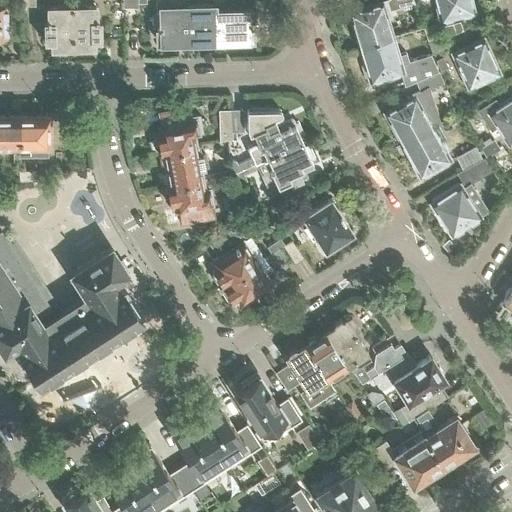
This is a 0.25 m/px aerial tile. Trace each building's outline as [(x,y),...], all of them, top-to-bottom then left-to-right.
[(71,0),(72,8),(71,8),(73,47),(81,47),(81,49),(94,49),(94,41),(101,41),(101,32),(101,20),(98,21),(97,18),(96,18),(95,7),(86,7),(85,0),(71,0)] [(186,42),(185,0),(170,0),(171,5),(161,5),(161,13),(157,13),(153,15),(153,26),(158,28),(158,42),(161,42),(164,47),(173,46),(176,42),(186,42)] [(215,41),(214,11),(214,4),(191,4),(191,0),(185,0),(186,42),(198,41),(201,46),(210,45),(213,41),(215,41)] [(391,38),(385,20),(393,18),(392,16),(397,14),(395,10),(416,4),(415,0),(388,0),(388,2),(351,13),(352,17),(352,20),(354,26),(356,30),(361,47),(391,38)] [(472,4),(470,0),(436,0),(441,20),(473,12),(472,8),(472,4)] [(73,47),(71,8),(48,9),(48,19),(46,19),(46,22),(44,22),(44,27),(44,42),(52,42),(52,50),(65,50),(64,47),(73,47)] [(252,40),(251,24),(253,24),(257,20),(257,10),(214,11),(215,41),(234,40),(237,45),(246,44),(249,40),(252,40)] [(431,23),(429,12),(421,14),(424,25),(431,23)] [(453,48),(449,36),(429,43),(433,54),(453,48)] [(396,55),(391,38),(361,47),(366,64),(367,68),(368,73),(370,77),(371,80),(407,70),(402,53),(396,55)] [(498,72),(491,56),(490,52),(487,47),(485,44),(483,40),(453,54),(467,86),(479,81),(491,76),(498,72)] [(448,68),(443,57),(437,60),(442,71),(448,68)] [(439,71),(435,62),(433,59),(410,69),(416,81),(439,71)] [(444,83),(439,71),(416,81),(421,93),(429,89),(444,83)] [(440,123),(429,89),(421,93),(412,96),(413,98),(386,113),(388,116),(392,125),(395,128),(404,144),(432,128),(434,127),(440,123)] [(499,126),(510,143),(511,141),(511,98),(501,106),(496,98),(478,110),(491,130),(499,126)] [(197,134),(204,133),(200,115),(185,117),(183,109),(161,114),(163,126),(161,126),(163,133),(158,133),(154,140),(156,149),(162,153),(164,152),(199,145),(197,134)] [(266,158),(303,142),(301,137),(304,135),(298,123),(295,125),(293,119),(279,125),(276,118),(280,116),(281,115),(282,113),(281,111),(280,110),(278,110),(247,110),(248,129),(251,135),(254,133),(259,143),(249,148),(253,157),(238,164),(236,160),(230,161),(230,174),(234,173),(257,163),(266,158)] [(244,131),(243,110),(231,111),(231,132),(244,131)] [(231,132),(231,111),(220,111),(221,140),(231,140),(231,132)] [(0,142),(18,142),(17,116),(0,116),(0,142)] [(19,116),(17,116),(18,142),(19,153),(19,154),(48,153),(48,141),(50,138),(50,132),(48,130),(47,116),(19,116)] [(449,159),(439,142),(442,140),(434,127),(432,128),(404,144),(412,159),(409,161),(416,173),(419,172),(421,175),(432,168),(434,171),(442,166),(440,164),(449,159)] [(501,149),(494,139),(481,148),(487,158),(501,149)] [(300,171),(314,164),(311,159),(314,158),(308,146),(305,147),(303,142),(266,158),(257,163),(234,173),(236,177),(258,168),(269,190),(279,185),(282,191),(294,186),(292,183),(304,178),(300,171)] [(207,169),(205,156),(201,156),(199,145),(164,152),(170,185),(206,178),(204,169),(207,169)] [(483,159),(476,147),(456,157),(463,170),(483,159)] [(466,187),(471,184),(493,171),(484,158),(483,159),(463,170),(456,173),(466,187)] [(36,180),(36,171),(19,171),(20,184),(36,180)] [(214,218),(210,189),(207,189),(206,178),(170,185),(168,185),(164,192),(166,200),(172,205),(176,204),(178,211),(179,210),(182,223),(214,218)] [(479,216),(474,208),(484,202),(471,184),(466,187),(462,189),(460,186),(433,204),(443,219),(444,223),(447,228),(450,230),(452,234),(479,216)] [(253,209),(246,198),(236,205),(243,215),(253,209)] [(352,232),(345,221),(346,221),(339,210),(338,210),(331,199),(311,212),(308,207),(294,216),(301,228),(304,226),(312,239),(317,236),(325,250),(352,232)] [(265,258),(243,225),(233,232),(232,231),(211,244),(219,257),(214,260),(218,266),(214,268),(212,275),(220,287),(265,258)] [(63,313),(57,304),(14,238),(8,241),(1,231),(0,231),(0,344),(4,351),(16,344),(23,355),(21,356),(39,383),(142,317),(138,311),(139,310),(129,295),(128,295),(124,289),(119,292),(112,281),(127,272),(111,248),(72,273),(81,287),(75,291),(81,300),(63,313)] [(285,245),(280,238),(276,241),(276,242),(268,247),(272,254),(283,246),(285,245)] [(304,258),(292,240),(285,245),(283,246),(295,264),(304,258)] [(449,241),(444,245),(450,252),(455,247),(449,241)] [(260,293),(279,281),(265,258),(220,287),(228,299),(235,301),(239,298),(243,304),(248,300),(252,301),(259,297),(260,293)] [(511,288),(511,289),(509,291),(506,295),(506,299),(503,302),(511,307),(511,288)] [(334,326),(325,332),(352,372),(360,385),(370,378),(362,364),(371,359),(354,332),(358,329),(351,319),(347,322),(345,319),(343,321),(340,320),(335,323),(334,326)] [(308,343),(306,344),(332,385),(352,372),(325,332),(317,337),(314,337),(309,340),(308,343)] [(290,363),(277,371),(304,413),(306,412),(316,428),(324,423),(326,422),(316,406),(337,392),(332,385),(306,344),(298,350),(295,349),(290,352),(289,355),(286,357),(290,363)] [(388,367),(408,355),(401,345),(381,357),(388,367)] [(440,382),(445,379),(443,377),(443,373),(440,368),(437,367),(430,356),(415,366),(408,355),(388,367),(386,369),(408,403),(393,412),(402,426),(413,419),(428,409),(448,396),(440,382)] [(242,386),(235,390),(268,441),(302,419),(287,396),(277,403),(268,389),(258,373),(241,384),(242,386)] [(87,407),(94,391),(97,390),(95,387),(68,398),(70,401),(71,400),(87,407)] [(198,415),(195,417),(227,467),(261,445),(247,423),(236,429),(217,399),(196,413),(198,415)] [(352,401),(345,405),(353,419),(360,414),(352,401)] [(470,448),(474,445),(465,431),(466,431),(461,424),(461,425),(455,416),(439,426),(428,409),(413,419),(420,430),(444,465),(460,455),(463,455),(469,451),(470,448)] [(190,416),(170,430),(189,459),(179,466),(193,489),(227,467),(195,417),(192,419),(190,416)] [(329,432),(324,423),(316,428),(315,428),(321,437),(329,432)] [(444,465),(420,430),(392,449),(386,440),(375,448),(386,467),(397,460),(413,485),(417,482),(419,484),(426,479),(428,477),(427,476),(444,465)] [(130,458),(127,460),(160,510),(193,489),(179,466),(169,473),(150,443),(129,456),(130,458)] [(123,460),(103,473),(122,503),(111,510),(112,511),(156,511),(160,510),(127,460),(124,462),(123,460)] [(368,491),(353,469),(316,494),(328,511),(370,511),(378,507),(377,505),(381,502),(373,488),(368,491)] [(102,511),(86,487),(79,491),(78,488),(61,499),(69,511),(102,511)] [(291,499),(271,511),(310,511),(314,510),(300,487),(288,495),(291,499)]
